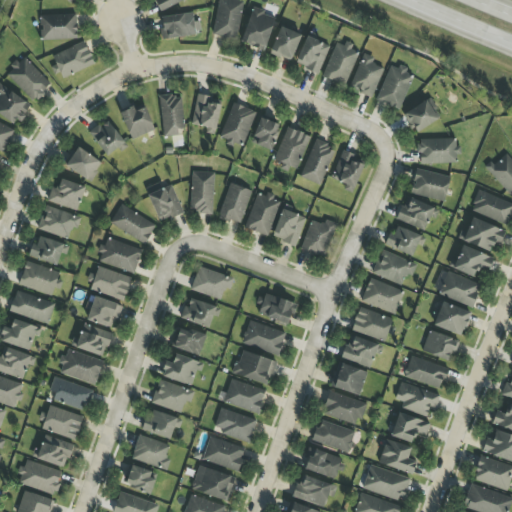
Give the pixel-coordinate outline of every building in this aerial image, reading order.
[(153,0),(161,13),(183,0),(153,0)] [(236,40),(243,2),(231,0),(219,0),(212,35),(236,40)] [(273,18),(263,16),(264,11),(250,8),(242,45),(266,50),(273,18)] [(161,17),(163,39),(201,35),(199,21),(193,22),(192,13),(161,17)] [(39,16),(40,40),(76,40),(75,14),(39,16)] [(300,35),(280,27),(270,54),(290,62),(300,35)] [(329,46),(306,36),(294,64),(318,74),(329,46)] [(53,67),(60,81),(94,64),(83,41),(52,57),(56,66),(53,67)] [(322,76),(344,86),(359,51),(336,41),(322,76)] [(371,98),(383,69),(371,64),(374,58),(363,54),(349,89),(371,98)] [(50,85),(20,58),(5,75),(34,102),(50,85)] [(414,75),(391,65),(375,101),(398,111),(414,75)] [(0,114),(16,126),(30,105),(0,84),(0,114)] [(181,96),(159,97),(162,137),(177,136),(177,128),(183,128),(181,96)] [(191,125),(206,127),(206,133),(216,134),(220,100),(195,96),(191,125)] [(414,132),(438,122),(428,101),(405,112),(414,132)] [(218,138),(241,148),(255,113),(233,103),(218,138)] [(154,131),(144,105),(134,109),(133,106),(119,111),(130,140),(154,131)] [(250,144),(270,151),(280,125),(259,118),(250,144)] [(100,128),(97,125),(87,134),(108,157),(124,141),(107,122),(100,128)] [(0,151),(3,153),(14,130),(0,123),(0,151)] [(273,160),(296,170),(310,137),(286,127),(273,160)] [(418,164),(456,163),(456,155),(458,155),(458,139),(418,140),(418,164)] [(321,186),(334,147),(313,140),(300,178),(321,186)] [(102,162),(76,148),(65,167),(91,182),(102,162)] [(332,180),(345,184),(343,191),(353,194),(364,160),(340,152),(332,180)] [(490,161),(483,167),(511,198),(511,197),(511,160),(506,154),(494,166),(490,161)] [(444,202),(450,178),(416,169),(410,192),(444,202)] [(189,213),(212,214),(213,173),(191,172),(189,213)] [(85,188),(60,179),(57,189),(52,188),(47,201),(76,212),(85,188)] [(171,185),(161,189),(158,183),(145,189),(159,223),(183,213),(171,185)] [(239,225),(251,191),(229,184),(217,217),(239,225)] [(511,212),(511,204),(479,189),(470,209),(506,225),(511,212)] [(281,201),(257,192),(244,228),(267,237),(281,201)] [(433,207),(406,197),(397,220),(425,230),(433,207)] [(145,244),(156,224),(120,205),(109,225),(145,244)] [(38,229),(67,239),(71,228),(77,229),(80,218),(45,206),(38,229)] [(295,246),(305,218),(282,209),(271,237),(295,246)] [(324,258),(336,224),(325,220),(323,226),(310,221),(300,250),(324,258)] [(491,251),(493,243),(500,246),(505,230),(471,220),(467,233),(460,231),(457,241),(491,251)] [(422,247),(425,238),(397,227),(393,236),(389,234),(384,246),(412,256),(417,245),(422,247)] [(56,265),(60,254),(65,256),(68,246),(39,237),(36,246),(32,245),(28,256),(56,265)] [(134,273),(141,250),(107,239),(103,250),(102,249),(98,262),(134,273)] [(448,268),(474,277),(478,268),(488,272),(493,258),(462,247),(456,261),(451,259),(448,268)] [(416,265),(381,250),(372,274),(401,286),(405,275),(411,277),(416,265)] [(51,296),(53,288),(57,289),(62,273),(25,262),(18,286),(51,296)] [(90,290),(124,300),(131,278),(97,267),(90,290)] [(233,278),(198,267),(190,291),(220,300),(224,288),(230,290),(233,278)] [(472,307),(480,286),(447,272),(439,294),(472,307)] [(395,315),(403,292),(369,279),(360,302),(395,315)] [(54,304),(15,291),(9,311),(47,324),(54,304)] [(290,324),(295,302),(263,295),(258,316),(290,324)] [(113,329),(121,306),(94,297),(87,321),(113,329)] [(217,308),(190,299),(187,308),(183,307),(179,319),(210,329),(217,308)] [(433,326),(461,336),(470,313),(442,302),(433,326)] [(395,319),(357,308),(351,331),(384,340),(386,334),(390,335),(395,319)] [(0,341),(29,351),(34,335),(38,336),(41,329),(13,319),(10,328),(3,326),(0,336),(0,341)] [(277,357),(286,334),(249,321),(241,344),(277,357)] [(103,357),(111,333),(83,325),(79,338),(73,336),(70,347),(103,357)] [(206,336),(180,327),(172,347),(198,357),(206,336)] [(452,361),(457,340),(428,332),(422,354),(452,361)] [(378,345),(349,335),(341,359),(370,369),(378,345)] [(0,372),(22,380),(30,356),(3,347),(0,356),(0,372)] [(58,373),(95,385),(103,362),(66,350),(58,373)] [(233,375),(268,386),(275,362),(240,351),(233,375)] [(193,387),(200,362),(175,354),(172,363),(165,361),(160,377),(193,387)] [(403,377),(439,390),(447,369),(410,356),(403,377)] [(330,387),(359,396),(367,372),(338,363),(330,387)] [(23,385),(0,377),(0,402),(14,407),(16,401),(18,401),(23,385)] [(85,411),(91,390),(53,378),(49,391),(55,393),(52,401),(85,411)] [(194,391),(157,380),(150,403),(181,413),(184,401),(190,403),(194,391)] [(259,415),(266,391),(231,380),(223,403),(259,415)] [(511,382),(511,384),(506,382),(502,394),(511,398),(511,382)] [(428,408),(435,409),(439,394),(399,384),(394,405),(427,413),(428,408)] [(356,427),(365,405),(329,391),(321,413),(356,427)] [(511,404),(508,403),(504,413),(496,410),(491,424),(511,431),(511,404)] [(41,430),(75,441),(82,417),(49,406),(41,430)] [(214,427),(222,430),(220,434),(248,444),(256,421),(220,408),(214,427)] [(176,418),(148,410),(142,431),(169,439),(176,418)] [(430,424),(398,413),(390,436),(411,444),(415,433),(425,437),(430,424)] [(312,443),(349,452),(354,431),(318,421),(312,443)] [(511,461),(511,435),(495,431),(493,440),(486,438),(481,453),(511,461)] [(169,446),(139,436),(131,459),(167,470),(170,460),(165,458),(169,446)] [(72,446),(43,437),(39,450),(34,449),(31,458),(64,468),(72,446)] [(202,461),(238,471),(245,448),(209,438),(202,461)] [(411,448),(386,440),(378,464),(412,475),(417,462),(407,459),(411,448)] [(340,458),(309,449),(303,470),(334,479),(340,458)] [(511,475),(511,467),(480,456),(472,480),(506,492),(511,475)] [(17,483),(55,495),(62,473),(24,460),(17,483)] [(156,476),(130,466),(123,486),(149,495),(156,476)] [(230,476),(199,466),(191,490),(228,502),(233,485),(228,483),(230,476)] [(410,479),(370,466),(362,489),(402,502),(410,479)] [(324,507),(327,496),(332,498),(336,486),(300,475),(293,497),(324,507)] [(508,511),(511,501),(511,498),(471,484),(463,507),(475,511),(508,511)] [(50,511),(54,501),(24,491),(17,511),(50,511)] [(112,511),(156,511),(158,506),(119,492),(112,511)] [(223,511),(225,507),(190,495),(184,511),(223,511)] [(398,511),(400,506),(360,495),(355,511),(398,511)] [(318,511),(289,502),(285,511),(318,511)]
